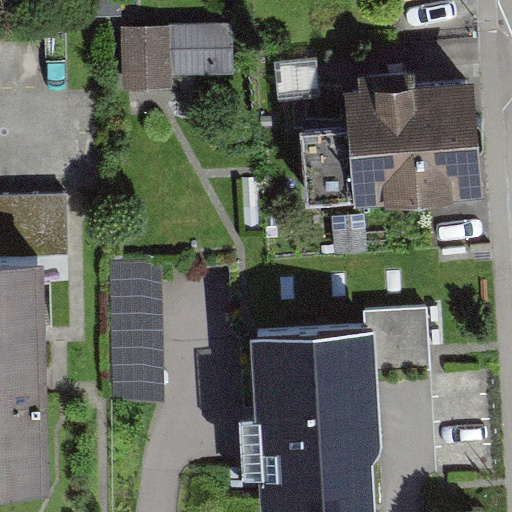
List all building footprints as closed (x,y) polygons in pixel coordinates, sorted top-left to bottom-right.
[(232,19),(122,22),(124,85),(174,84),(174,71),(234,70),(232,19)] [(485,181),(476,64),(346,75),(349,112),(354,186),(355,192),(485,181)] [(308,190),(354,186),(349,112),(302,116),(308,190)] [(45,243),(0,244),(0,480),(52,479),(45,243)] [(376,315),(254,321),(264,505),(376,499),(373,444),(382,433),(376,315)]
